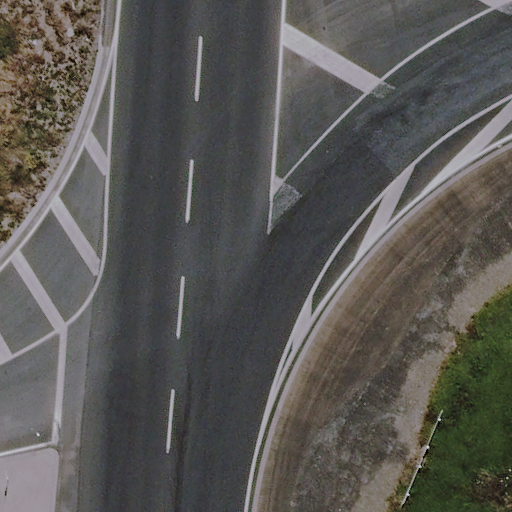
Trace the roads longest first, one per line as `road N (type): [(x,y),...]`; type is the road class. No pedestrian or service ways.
road 1 (trunk): [(178,411),(239,266),(338,144),(467,53),(511,37)]
road 2 (trunk): [(178,411),(194,0)]
